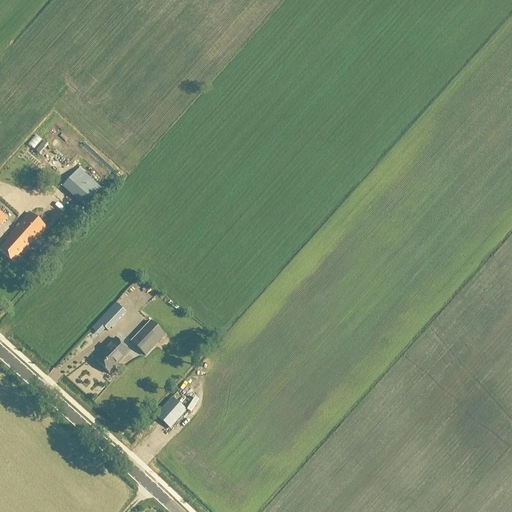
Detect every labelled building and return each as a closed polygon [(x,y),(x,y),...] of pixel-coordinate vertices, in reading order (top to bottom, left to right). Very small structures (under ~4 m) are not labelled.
[(43,146),(68,166),(78,154),(53,135),(43,146)] [(99,190),(78,170),(62,188),(83,208),(99,190)] [(13,231),(30,246),(45,229),(28,214),(13,231)] [(21,256),(30,246),(13,231),(4,241),(6,242),(0,249),(0,253),(11,263),(19,254),(21,256)] [(39,262),(33,256),(28,261),(34,267),(39,262)] [(97,323),(106,332),(124,313),(114,304),(97,323)] [(144,357),(163,336),(148,323),(129,343),(144,357)] [(107,375),(128,353),(113,340),(103,350),(104,351),(94,362),(107,375)] [(185,397),(181,402),(186,406),(190,402),(185,397)] [(169,430),(185,412),(171,399),(155,417),(169,430)]
